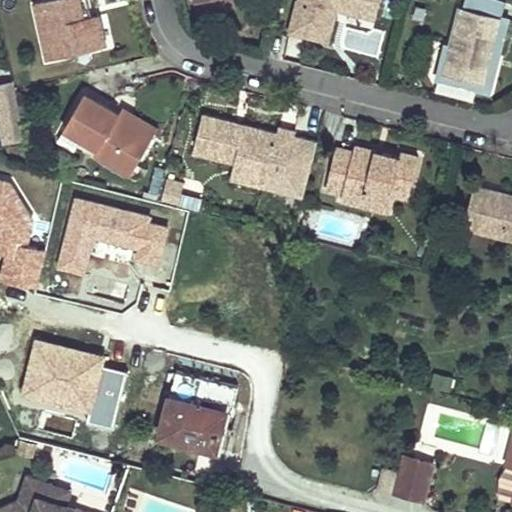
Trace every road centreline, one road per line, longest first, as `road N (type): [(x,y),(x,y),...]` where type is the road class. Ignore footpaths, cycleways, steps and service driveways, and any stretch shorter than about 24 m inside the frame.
road 1 (residential): [(511,131),(451,125),(186,61),(149,16),(147,0)]
road 2 (residential): [(268,477),(398,511)]
